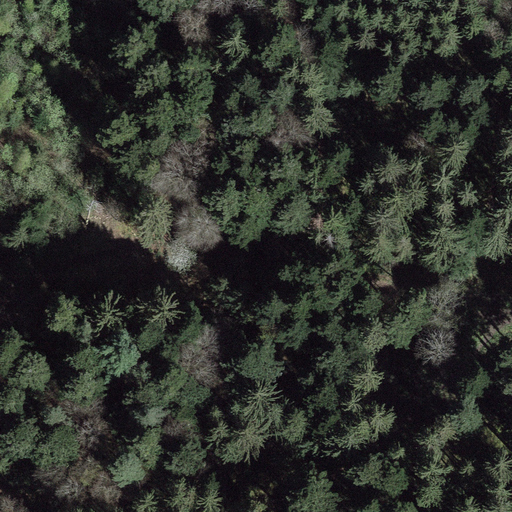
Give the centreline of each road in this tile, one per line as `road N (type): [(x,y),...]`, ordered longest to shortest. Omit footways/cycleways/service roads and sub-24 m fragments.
road 1 (track): [(511,312),(280,246),(196,237),(114,247),(34,284),(0,311)]
road 2 (track): [(269,511),(379,450),(511,314)]
